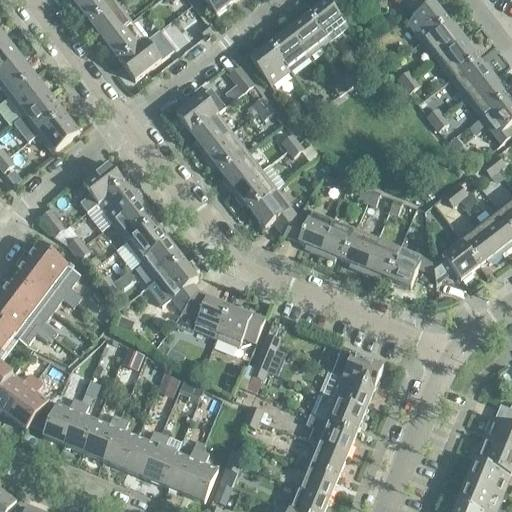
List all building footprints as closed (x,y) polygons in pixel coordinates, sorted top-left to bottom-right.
[(87,0),(64,0),(73,11),(87,0)] [(117,7),(111,0),(87,0),(73,11),(83,24),(86,21),(91,28),(117,7)] [(201,0),(216,19),(235,4),(232,0),(201,0)] [(400,0),(410,12),(420,5),(416,0),(400,0)] [(308,19),(328,45),(348,31),(327,4),(308,19)] [(420,5),(410,12),(415,20),(407,26),(422,45),(448,25),(433,6),(426,12),(420,5)] [(132,26),(117,7),(91,28),(96,34),(93,36),(103,49),(132,26)] [(308,19),(289,34),(309,60),(328,45),(308,19)] [(422,45),(437,65),(466,42),(456,29),(453,31),(448,25),(422,45)] [(147,46),(132,26),(103,49),(112,61),(115,59),(120,66),(147,46)] [(206,27),(198,33),(206,43),(214,37),(206,27)] [(270,49),(290,75),(309,60),(289,34),(270,49)] [(0,76),(20,61),(5,42),(0,46),(0,76)] [(466,42),(437,65),(452,84),(478,63),(473,57),(476,55),(466,42)] [(147,46),(120,66),(135,85),(161,64),(147,46)] [(290,75),(270,49),(250,64),(271,90),(290,75)] [(0,89),(9,101),(35,80),(20,61),(0,76),(0,89)] [(478,63),(452,84),(466,103),(496,80),(486,67),(483,69),(478,63)] [(358,84),(366,78),(358,68),(351,74),(358,84)] [(254,90),(239,70),(229,79),(244,98),(254,90)] [(351,74),(343,80),(351,90),(358,84),(351,74)] [(408,75),(398,83),(403,90),(414,82),(408,75)] [(23,120),(50,99),(35,80),(9,101),(23,120)] [(496,80),(466,103),(481,122),(508,102),(502,95),(505,93),(496,80)] [(409,98),(419,90),(414,82),(403,90),(409,98)] [(218,117),(223,113),(226,111),(210,92),(176,118),(191,138),(217,117),(218,117)] [(312,104),(320,114),(327,108),(320,98),(312,104)] [(23,120),(13,128),(28,147),(38,139),(65,118),(50,99),(23,120)] [(263,101),(253,109),(259,116),(269,108),(263,101)] [(511,107),(508,102),(481,122),(501,148),(511,140),(511,107)] [(320,114),(312,104),(305,110),(313,120),(320,114)] [(259,116),(265,124),(275,116),(269,108),(259,116)] [(433,129),(443,121),(437,113),(427,121),(433,129)] [(203,159),(223,144),(232,137),(218,117),(217,117),(191,138),(196,144),(193,146),(203,159)] [(79,137),(65,118),(38,139),(53,158),(79,137)] [(443,121),(433,129),(439,136),(449,128),(443,121)] [(247,156),(232,137),(223,144),(203,159),(213,172),(216,170),(221,176),(247,156)] [(293,139),(283,147),(288,154),(299,147),(293,139)] [(462,150),(456,142),(448,148),(454,156),(462,150)] [(294,162),(304,154),(299,147),(288,154),(294,162)] [(0,167),(8,161),(2,154),(0,155),(0,167)] [(223,184),(233,197),(262,175),(247,156),(221,176),(225,182),(223,184)] [(498,175),(506,169),(498,159),(490,164),(498,175)] [(0,171),(4,177),(14,169),(8,161),(0,167),(0,171)] [(490,164),(483,170),(491,180),(498,175),(490,164)] [(98,208),(97,207),(124,187),(109,168),(83,188),(91,199),(80,207),(87,216),(98,208)] [(262,175),(233,197),(242,210),(245,208),(250,214),(277,194),(262,175)] [(124,187),(97,207),(98,208),(111,225),(141,203),(132,191),(129,194),(124,187)] [(460,188),(452,194),(460,204),(466,212),(476,204),(470,196),(467,199),(460,188)] [(372,194),(363,190),(358,202),(367,206),(372,194)] [(277,194),(250,214),(265,233),(273,227),(283,239),(290,231),(298,221),(277,194)] [(367,206),(376,209),(381,197),(372,194),(367,206)] [(452,194),(445,200),(452,210),(460,204),(452,194)] [(511,202),(498,214),(511,232),(511,202)] [(141,203),(111,225),(126,245),(153,224),(149,219),(151,217),(141,203)] [(394,203),(390,215),(398,219),(403,207),(394,203)] [(290,231),(283,239),(298,246),(306,249),(305,252),(320,258),(334,224),(311,215),(304,212),(298,221),(290,231)] [(55,241),(65,233),(50,214),(40,222),(55,241)] [(479,228),(501,258),(511,249),(511,245),(511,244),(511,232),(498,214),(479,228)] [(436,222),(422,229),(431,247),(445,239),(436,222)] [(153,224),(126,245),(141,264),(168,244),(153,224)] [(334,224),(320,258),(335,264),(336,261),(343,264),(356,233),(334,224)] [(460,243),(480,270),(486,265),(489,268),(501,258),(479,228),(460,243)] [(356,233),(343,264),(350,267),(349,270),(364,277),(378,242),(356,233)] [(67,248),(72,255),(83,247),(77,240),(67,248)] [(378,242),(364,277),(379,282),(380,279),(388,282),(401,251),(378,242)] [(460,243),(432,264),(434,279),(436,289),(453,275),(461,285),(480,270),(460,243)] [(168,244),(141,264),(156,283),(182,263),(168,244)] [(88,255),(83,247),(72,255),(78,263),(88,255)] [(0,301),(0,357),(1,358),(14,341),(27,350),(36,338),(47,346),(55,335),(44,327),(62,303),(73,311),(81,300),(71,292),(80,280),(40,249),(0,301)] [(401,251),(388,282),(410,291),(418,272),(434,279),(432,264),(401,251)] [(156,283),(181,316),(198,295),(192,287),(198,283),(182,263),(156,283)] [(96,287),(101,294),(112,287),(106,279),(96,287)] [(117,294),(112,287),(101,294),(107,302),(117,294)] [(216,342),(228,313),(229,311),(222,308),(223,305),(198,295),(181,316),(182,317),(198,323),(194,333),(216,342)] [(238,311),(236,314),(229,311),(228,313),(216,342),(239,352),(243,342),(255,347),(265,322),(238,311)] [(121,320),(116,332),(124,335),(129,323),(121,320)] [(268,338),(282,344),(287,331),(273,326),(268,338)] [(274,358),(277,349),(265,344),(262,353),(274,358)] [(160,347),(155,355),(159,358),(164,350),(160,347)] [(171,353),(165,362),(179,370),(184,360),(171,353)] [(383,371),(341,353),(332,376),(374,393),(383,371)] [(137,373),(142,359),(128,354),(122,368),(137,373)] [(270,367),(258,362),(254,371),(266,376),(270,367)] [(43,363),(37,371),(41,374),(47,367),(43,363)] [(0,393),(5,388),(12,378),(0,369),(0,393)] [(254,371),(251,380),(263,384),(266,376),(254,371)] [(165,375),(157,393),(173,399),(180,382),(165,375)] [(323,399),(334,403),(365,416),(374,393),(332,376),(323,399)] [(12,378),(5,388),(0,393),(0,413),(8,420),(37,383),(30,377),(22,386),(12,378)] [(48,405),(37,397),(44,388),(37,383),(8,420),(26,433),(30,429),(48,405)] [(196,388),(190,403),(197,405),(202,391),(196,388)] [(48,405),(30,429),(45,435),(43,440),(64,449),(82,405),(85,397),(77,393),(74,402),(73,401),(69,413),(56,408),(48,404),(48,405)] [(334,403),(323,399),(314,420),(325,425),(356,438),(365,416),(334,403)] [(97,424),(85,420),(90,408),(82,405),(64,449),(84,457),(97,424)] [(505,426),(492,421),(483,443),(511,455),(511,410),(511,411),(505,426)] [(260,424),(263,415),(251,411),(248,419),(260,424)] [(122,421),(113,418),(108,429),(97,424),(84,457),(104,465),(122,421)] [(248,419),(244,428),(256,433),(260,424),(248,419)] [(310,419),(305,429),(313,432),(308,445),(316,447),(346,460),(356,438),(325,425),(314,420),(310,419)] [(122,421),(104,465),(124,473),(137,441),(125,436),(130,425),(122,421)] [(162,438),(153,434),(148,445),(137,441),(124,473),(144,481),(162,438)] [(177,457),(165,452),(170,441),(162,438),(144,481),(164,490),(177,457)] [(511,455),(483,443),(475,464),(511,479),(511,455)] [(338,482),(346,460),(316,447),(307,469),(338,482)] [(201,454),(193,451),(188,462),(177,457),(164,490),(184,498),(201,454)] [(184,498),(205,506),(218,474),(205,469),(210,458),(201,454),(184,498)] [(241,470),(244,461),(232,456),(229,465),(241,470)] [(246,483),(282,496),(289,476),(253,463),(246,483)] [(507,488),(511,490),(511,479),(475,464),(466,486),(502,501),(507,488)] [(229,465),(225,473),(237,478),(241,470),(229,465)] [(328,506),(338,482),(307,469),(297,493),(328,506)] [(499,511),(498,511),(502,501),(466,486),(458,506),(472,511),(499,511)] [(297,493),(289,511),(325,511),(328,506),(297,493)] [(0,511),(12,511),(16,507),(0,494),(0,511)]
